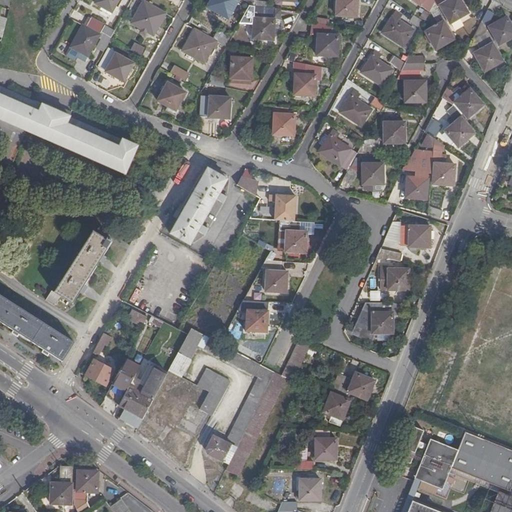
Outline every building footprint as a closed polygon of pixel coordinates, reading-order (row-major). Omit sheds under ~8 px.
[(132,0),(97,0),(96,3),(112,12),(118,0),(130,0),(132,1),(132,0)] [(210,0),(207,7),(229,20),(239,0),(210,0)] [(250,4),(249,6),(266,9),(267,2),(252,0),(250,4)] [(337,0),(336,16),(357,17),(357,0),(337,0)] [(434,5),(436,0),(412,0),(430,12),(431,11),(434,5)] [(436,0),(434,5),(444,19),(446,17),(450,23),(468,13),(459,0),(436,0)] [(154,35),(165,14),(144,2),(132,23),(154,35)] [(436,50),(457,38),(444,19),(434,5),(431,11),(438,25),(426,32),(436,50)] [(279,19),(279,10),(266,9),(249,6),(242,19),(254,19),(253,39),(273,40),(274,19),(279,19)] [(429,13),(424,10),(419,17),(425,21),(429,13)] [(482,21),(484,25),(486,25),(489,23),(494,14),(487,10),(482,21)] [(401,16),(396,12),(382,33),(403,46),(413,31),(398,20),(401,16)] [(424,23),(412,14),(408,20),(420,29),(424,23)] [(507,17),(489,27),(499,45),(511,37),(511,26),(511,27),(510,22),(507,17)] [(102,32),(112,38),(115,31),(106,25),(92,18),(87,27),(101,35),(102,32)] [(484,72),(504,60),(484,25),(482,21),(473,38),(480,50),(474,54),(484,72)] [(316,23),(310,23),(310,34),(317,35),(317,55),(338,57),(339,35),(330,34),(331,25),(328,25),(316,23)] [(87,27),(83,25),(71,47),(89,57),(99,38),(101,35),(87,27)] [(231,38),(227,45),(236,47),(244,32),(237,27),(231,38)] [(204,63),(216,41),(213,40),(195,30),(183,51),(204,63)] [(226,47),(227,45),(231,38),(218,30),(213,40),(216,41),(226,47)] [(102,32),(101,35),(99,38),(101,39),(102,39),(99,44),(100,44),(97,49),(104,52),(110,40),(112,38),(102,32)] [(124,48),(141,57),(146,49),(129,40),(124,48)] [(89,57),(71,47),(68,52),(86,62),(89,57)] [(108,50),(99,67),(124,81),(133,64),(108,50)] [(405,63),(408,57),(408,55),(400,50),(396,57),(405,63)] [(380,55),(375,52),(361,73),(382,86),(393,71),(377,60),(380,55)] [(396,57),(395,56),(390,62),(402,69),(405,63),(396,57)] [(231,78),(251,79),(252,59),(231,58),(231,78)] [(296,62),(286,61),(285,74),(295,76),(296,62)] [(321,76),(322,67),(296,62),(295,76),(294,95),(315,96),(316,76),(321,76)] [(425,63),(405,63),(402,69),(401,71),(397,79),(421,79),(421,72),(425,72),(425,63)] [(170,73),(185,82),(190,74),(174,65),(170,73)] [(330,69),(322,67),(321,76),(321,80),(328,81),(330,69)] [(209,84),(224,87),(226,79),(211,75),(209,84)] [(425,82),(404,82),(405,102),(426,102),(425,82)] [(168,83),(157,101),(176,111),(186,93),(168,83)] [(70,117),(41,105),(34,102),(32,101),(18,95),(0,87),(0,118),(125,174),(138,146),(121,139),(121,140),(71,119),(71,117),(70,117)] [(448,87),(442,98),(446,101),(453,104),(455,102),(468,118),(483,105),(469,89),(464,94),(460,89),(454,94),(448,87)] [(359,95),(354,91),(340,112),(361,126),(371,110),(356,100),(359,95)] [(203,97),(201,96),(200,116),(229,118),(230,98),(223,98),(223,94),(203,93),(203,97)] [(37,97),(34,102),(41,105),(70,117),(72,112),(37,97)] [(381,110),(383,107),(385,104),(375,97),(371,104),(381,110)] [(461,118),(463,116),(453,105),(447,111),(453,118),(448,122),(451,127),(445,131),(459,147),(474,134),(461,118)] [(289,115),(289,109),(274,108),(274,114),(270,114),(270,126),(273,126),(273,135),(294,136),(295,115),(289,115)] [(405,122),(384,122),(384,144),(405,143),(405,122)] [(355,158),(357,153),(335,139),(338,134),(334,131),(320,152),(348,170),(349,169),(351,166),(355,158)] [(423,148),(429,135),(424,132),(414,150),(417,152),(420,147),(423,148)] [(379,140),(365,139),(363,143),(358,152),(379,152),(379,140)] [(433,155),(433,153),(423,148),(420,147),(417,152),(414,150),(406,166),(404,168),(402,168),(399,176),(407,178),(415,178),(417,164),(432,165),(433,155)] [(376,158),(362,158),(363,185),(384,185),(383,164),(376,164),(376,158)] [(445,159),(434,158),(432,183),(453,185),(455,165),(445,164),(445,159)] [(428,179),(431,179),(432,165),(417,164),(415,178),(407,178),(406,198),(426,200),(428,179)] [(227,179),(208,168),(171,233),(190,244),(198,231),(204,235),(208,228),(202,225),(216,199),(222,203),(226,197),(220,193),(227,179)] [(349,169),(348,170),(343,180),(352,185),(356,177),(356,173),(349,169)] [(258,184),(241,177),(237,185),(256,196),(258,184)] [(276,202),(275,221),(293,222),(294,196),(269,194),(268,201),(276,202)] [(276,202),(268,201),(267,220),(275,221),(276,202)] [(428,215),(440,219),(443,211),(429,206),(428,215)] [(400,222),(393,222),(385,241),(401,244),(400,226),(400,222)] [(298,224),(283,223),(283,230),(286,230),(285,251),(285,252),(306,253),(307,232),(298,232),(298,224)] [(430,226),(400,226),(401,244),(401,245),(408,245),(409,247),(429,248),(430,226)] [(60,297),(72,305),(81,290),(85,292),(89,286),(86,284),(101,260),(104,263),(107,258),(104,256),(112,244),(111,243),(112,241),(109,239),(107,241),(93,232),(56,290),(53,289),(51,291),(60,297)] [(380,250),(376,260),(394,260),(401,261),(402,254),(390,250),(390,251),(380,250)] [(281,262),(266,260),(262,268),(281,269),(281,262)] [(388,267),(380,267),(381,289),(388,289),(388,290),(409,290),(409,269),(388,269),(388,267)] [(288,272),(267,270),(265,291),(286,293),(288,272)] [(60,297),(51,291),(46,299),(55,305),(60,297)] [(380,291),(370,292),(370,302),(380,301),(380,291)] [(0,321),(62,361),(75,342),(0,294),(0,321)] [(392,302),(367,303),(354,333),(371,340),(374,333),(393,333),(393,315),(402,315),(403,306),(392,302)] [(148,318),(132,310),(127,319),(143,327),(148,318)] [(269,311),(247,310),(246,331),(267,332),(269,311)] [(164,322),(152,316),(148,322),(160,329),(164,322)] [(179,353),(169,370),(181,377),(190,360),(189,359),(197,345),(258,378),(226,442),(214,435),(206,449),(208,453),(228,463),(241,437),(275,371),(263,365),(221,343),(192,328),(189,334),(186,340),(179,353)] [(103,334),(92,353),(96,356),(103,345),(107,347),(112,338),(108,336),(103,334)] [(299,340),(282,375),(288,378),(293,381),(311,345),(299,340)] [(106,396),(119,405),(128,389),(135,376),(140,366),(126,358),(106,396)] [(94,359),(86,375),(106,386),(114,370),(94,359)] [(125,408),(143,418),(167,374),(149,365),(139,383),(145,387),(140,395),(128,389),(119,405),(125,408)] [(207,368),(198,385),(209,391),(203,403),(201,408),(212,414),(230,381),(207,368)] [(282,375),(275,371),(241,437),(255,443),(288,378),(282,375)] [(338,391),(345,376),(338,373),(331,388),(333,389),(338,391)] [(338,391),(347,395),(348,392),(367,400),(375,381),(356,373),(353,379),(345,376),(338,391)] [(135,376),(128,389),(140,395),(145,387),(139,383),(141,379),(135,376)] [(338,391),(333,389),(332,393),(332,392),(324,412),(331,415),(328,422),(340,427),(343,420),(351,401),(349,400),(351,397),(347,395),(338,391)] [(171,394),(160,416),(195,435),(207,413),(200,409),(201,408),(203,403),(195,398),(191,405),(171,394)] [(121,417),(138,427),(143,418),(125,408),(121,417)] [(511,511),(511,493),(509,492),(511,483),(511,455),(464,436),(456,453),(428,442),(422,457),(415,454),(424,432),(410,426),(402,448),(406,450),(404,455),(400,453),(396,461),(410,466),(413,459),(420,462),(417,469),(424,472),(421,479),(416,491),(444,503),(455,476),(504,496),(497,511),(511,511)] [(328,438),(329,430),(315,429),(315,439),(315,459),(336,459),(336,439),(328,438)] [(177,442),(178,439),(177,437),(176,435),(175,433),(173,432),(171,431),(168,431),(166,432),(164,433),(162,435),(161,437),(161,439),(161,442),(162,444),(164,446),(166,447),(168,448),(170,448),(173,447),(175,446),(176,444),(177,442)] [(228,463),(225,469),(238,477),(255,444),(241,437),(228,463)] [(193,454),(194,452),(193,449),(192,446),(190,445),(188,444),(185,443),(182,444),(180,445),(178,448),(177,450),(177,453),(178,455),(180,458),(182,459),(185,460),(188,459),(190,458),(192,457),(193,454)] [(294,470),(313,470),(313,461),(307,461),(302,461),(294,461),(294,470)] [(414,476),(421,479),(424,472),(417,469),(414,476)] [(74,492),(74,472),(66,472),(66,477),(60,477),(60,484),(51,484),(50,505),(71,506),(71,492),(74,492)] [(73,506),(76,511),(83,511),(90,508),(87,504),(89,493),(98,493),(98,472),(77,472),(77,492),(74,492),(73,506)] [(320,479),(300,479),(300,500),(320,500),(320,479)] [(130,511),(122,500),(111,508),(113,511),(130,511)] [(436,511),(437,511),(410,500),(405,511),(436,511)] [(294,510),(297,510),(297,502),(282,502),(281,504),(278,511),(294,510)]
